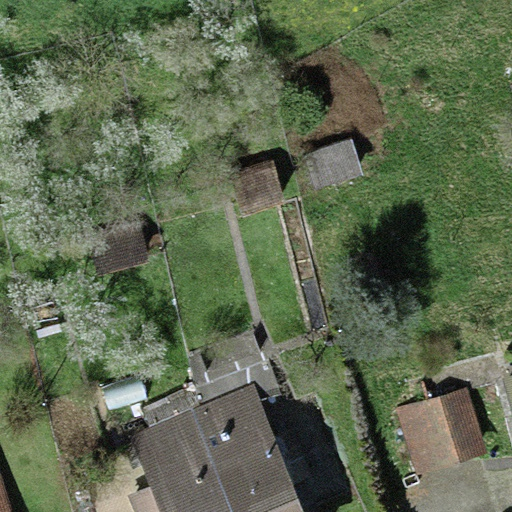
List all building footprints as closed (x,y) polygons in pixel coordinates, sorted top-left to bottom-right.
[(353,156),(307,165),(312,195),(359,186),(353,156)] [(140,231),(96,243),(104,274),(148,262),(140,231)] [(264,345),(217,366),(232,399),(201,413),(245,511),(329,511),(341,507),(300,416),(274,428),(259,395),(283,385),(264,345)] [(473,406),(406,418),(417,475),(484,462),(473,406)] [(245,511),(201,413),(140,440),(165,497),(135,510),(135,511),(245,511)]
